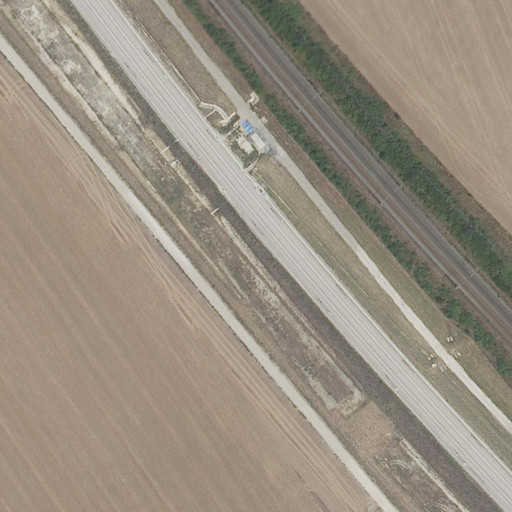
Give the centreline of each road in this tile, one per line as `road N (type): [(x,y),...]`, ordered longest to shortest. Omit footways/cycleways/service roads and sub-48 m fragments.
road 1 (track): [(390,511),(0,42)]
road 2 (track): [(163,0),(271,143),(511,425)]
